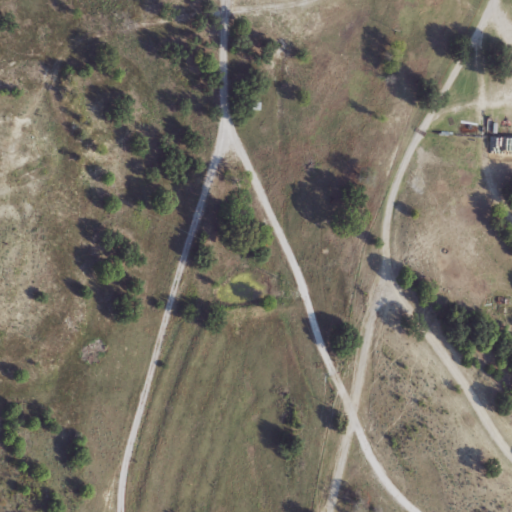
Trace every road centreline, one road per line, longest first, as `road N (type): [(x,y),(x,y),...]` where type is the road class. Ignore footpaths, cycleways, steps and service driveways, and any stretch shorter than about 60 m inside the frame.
road 1 (residential): [(413,511),(375,470),(326,363),(296,267),(235,139),(224,109),(224,0)]
road 2 (residential): [(511,455),(389,282),(384,256),(393,187),(491,0)]
road 3 (residential): [(327,511),(376,296),(389,282)]
